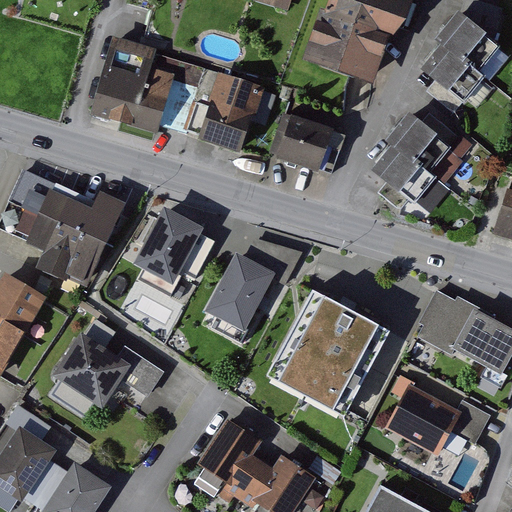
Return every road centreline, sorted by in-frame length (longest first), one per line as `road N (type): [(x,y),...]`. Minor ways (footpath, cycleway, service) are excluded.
road 1 (residential): [(511,272),(0,122)]
road 2 (residential): [(132,511),(213,390)]
